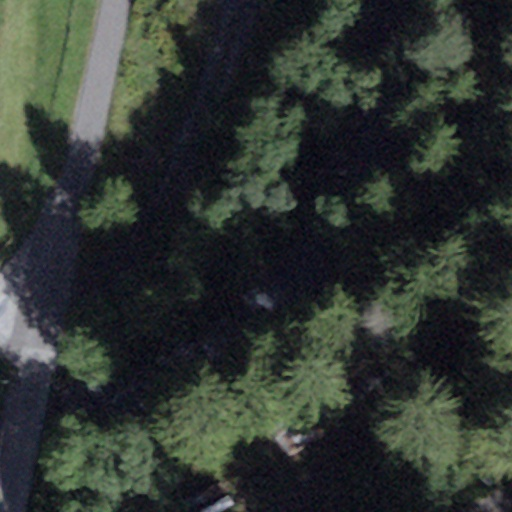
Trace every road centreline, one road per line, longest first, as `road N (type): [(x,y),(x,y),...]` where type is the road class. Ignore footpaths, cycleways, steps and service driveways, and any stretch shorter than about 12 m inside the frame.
road 1 (residential): [(117,0),(40,358)]
road 2 (unclassified): [(40,358),(7,511)]
